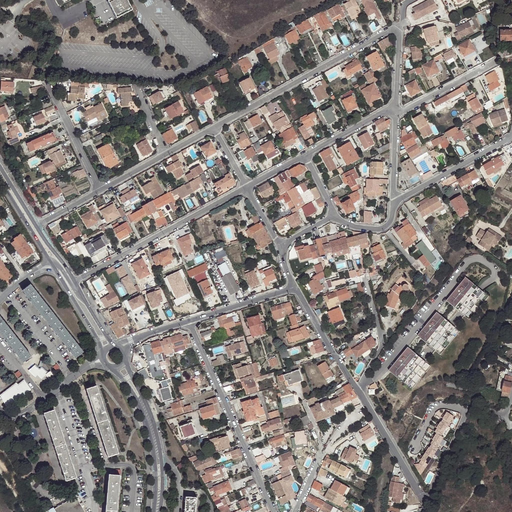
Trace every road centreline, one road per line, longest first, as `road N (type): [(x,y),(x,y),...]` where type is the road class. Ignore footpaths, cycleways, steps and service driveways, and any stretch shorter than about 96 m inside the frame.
road 1 (residential): [(396,105),(399,33),(392,28),(213,127)]
road 2 (residential): [(273,511),(187,321)]
road 3 (residential): [(74,281),(245,187)]
road 4 (tertiary): [(159,511),(156,431),(124,354)]
road 5 (residential): [(511,392),(506,410),(468,408),(425,502)]
road 6 (tertiary): [(110,367),(151,439),(153,511)]
road 7 (residential): [(511,132),(393,202)]
road 8 (residential): [(425,502),(356,390)]
road 9 (residential): [(356,390),(380,343),(363,277)]
road 10 (residential): [(356,390),(294,287)]
